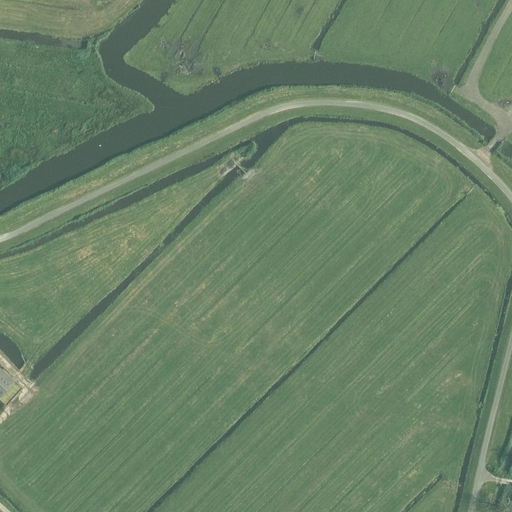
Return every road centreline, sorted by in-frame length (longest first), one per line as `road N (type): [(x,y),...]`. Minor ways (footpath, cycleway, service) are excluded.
road 1 (unclassified): [(511,200),(476,162),(415,120),(293,106),(0,240)]
road 2 (unclassified): [(470,511),(511,339)]
